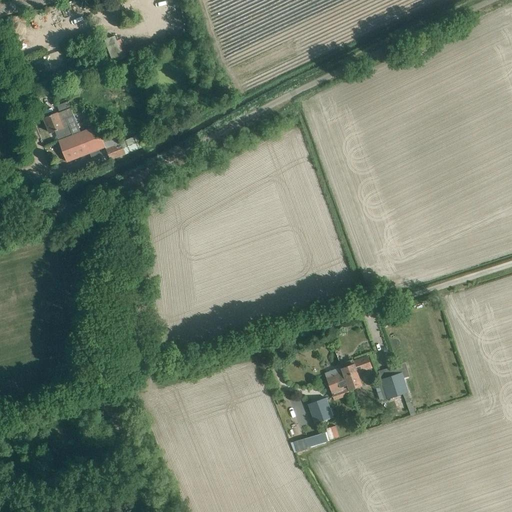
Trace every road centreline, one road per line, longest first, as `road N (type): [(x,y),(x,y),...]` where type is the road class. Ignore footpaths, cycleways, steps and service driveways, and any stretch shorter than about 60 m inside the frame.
road 1 (residential): [(88,203),(292,93),(493,0)]
road 2 (unclassified): [(511,264),(243,351)]
